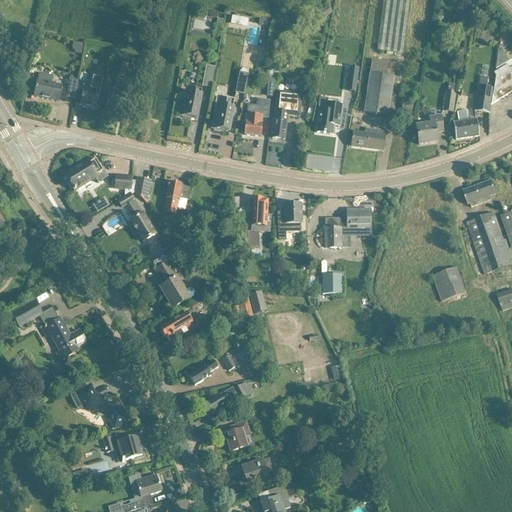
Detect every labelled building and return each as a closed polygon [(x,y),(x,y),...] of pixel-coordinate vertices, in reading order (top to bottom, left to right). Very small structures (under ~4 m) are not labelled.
[(402,55),(409,0),(383,0),(377,51),(402,55)] [(327,6),(321,11),(326,18),(332,13),(327,6)] [(509,62),(504,53),(498,56),(496,70),(509,62)] [(388,117),(395,64),(372,60),(364,113),(388,117)] [(125,79),(128,66),(120,64),(117,77),(125,79)] [(206,66),(202,87),(211,89),(215,68),(206,66)] [(511,67),(509,69),(507,66),(494,74),(496,77),(495,78),(491,105),(511,92),(511,67)] [(248,75),(239,73),(235,94),(244,96),(248,75)] [(37,81),(34,98),(59,103),(62,86),(51,84),(53,77),(39,74),(37,81)] [(349,75),(347,91),(355,93),(357,77),(349,75)] [(75,100),(79,80),(70,78),(66,98),(75,100)] [(480,78),(479,86),(475,111),(488,114),(492,88),(487,88),(488,79),(480,78)] [(129,93),(131,82),(117,79),(116,86),(123,88),(122,92),(129,93)] [(276,80),(269,79),(266,97),(273,98),(276,80)] [(96,110),(101,83),(92,81),(90,93),(83,92),(80,107),(96,110)] [(119,115),(121,102),(115,101),(117,90),(110,89),(105,112),(119,115)] [(185,92),(180,117),(182,117),(182,118),(190,120),(190,118),(196,120),(202,90),(195,89),(194,94),(185,92)] [(296,114),(299,94),(278,91),(272,139),(284,140),(286,122),(287,122),(288,113),(295,114),(296,114)] [(453,113),(455,94),(446,92),(443,111),(453,113)] [(222,133),(222,132),(228,133),(234,100),(228,99),(227,104),(218,102),(212,130),(214,130),(214,131),(222,133)] [(260,137),(262,117),(268,118),(270,101),(258,100),(256,117),(246,116),(244,136),(260,137)] [(318,122),(316,133),(332,136),(334,123),(340,124),(342,107),(326,105),(325,112),(319,111),(319,112),(318,112),(317,122),(318,122)] [(402,105),(400,119),(410,121),(413,107),(402,105)] [(457,113),(458,122),(453,123),(456,140),(478,137),(476,120),(468,121),(467,111),(457,113)] [(437,143),(436,133),(443,132),(440,115),(429,117),(430,124),(416,126),(419,146),(437,143)] [(383,151),(385,131),(366,129),(365,133),(353,132),(351,147),(383,151)] [(108,178),(100,165),(99,166),(95,160),(88,164),(87,162),(73,171),(74,174),(67,179),(74,191),(94,178),(98,184),(108,178)] [(135,192),(136,182),(131,182),(131,178),(115,177),(115,189),(125,190),(125,198),(130,195),(135,192)] [(147,203),(151,182),(137,179),(136,182),(135,192),(147,203)] [(490,197),(496,195),(491,182),(463,192),(468,206),(470,205),(471,208),(492,201),(490,197)] [(188,201),(190,189),(181,187),(182,186),(169,183),(163,214),(176,216),(177,209),(185,210),(187,201),(188,201)] [(139,211),(130,195),(125,198),(118,202),(122,208),(128,204),(137,218),(130,222),(143,243),(156,235),(141,210),(139,211)] [(106,197),(95,202),(100,211),(110,206),(106,197)] [(266,225),(268,201),(261,201),(261,199),(253,199),(252,217),(260,217),(259,225),(266,225)] [(302,233),(301,205),(284,206),(284,218),(278,218),(278,213),(277,213),(278,239),(286,239),(286,233),(302,233)] [(347,229),(325,229),(326,250),(342,249),(342,235),(370,234),(370,211),(347,211),(347,229)] [(511,212),(500,217),(511,248),(509,249),(506,240),(504,241),(495,214),(467,223),(485,275),(499,270),(501,275),(506,273),(505,269),(511,266),(511,212)] [(260,249),(259,232),(247,233),(247,250),(260,249)] [(171,249),(166,253),(170,260),(176,256),(171,249)] [(158,256),(151,261),(155,268),(163,264),(158,256)] [(174,259),(155,271),(164,287),(160,289),(173,309),(190,299),(194,296),(195,293),(193,290),(189,289),(188,290),(188,288),(186,284),(183,283),(181,285),(178,279),(184,275),(174,259)] [(343,271),(329,272),(329,282),(343,282),(343,271)] [(261,293),(249,296),(252,306),(264,303),(261,293)] [(247,298),(237,300),(239,307),(249,304),(247,298)] [(86,343),(79,331),(70,337),(61,320),(59,321),(52,309),(41,315),(35,302),(12,315),(19,328),(39,317),(45,327),(44,328),(45,329),(41,331),(45,336),(48,334),(58,352),(55,354),(60,362),(73,354),(71,351),(86,343)] [(240,314),(242,320),(253,317),(251,311),(240,314)] [(180,330),(192,323),(186,312),(160,328),(166,339),(168,337),(171,342),(184,335),(180,330)] [(249,347),(238,354),(245,366),(256,359),(249,347)] [(239,366),(236,361),(234,361),(230,355),(223,360),(230,371),(239,366)] [(211,377),(209,374),(218,368),(214,361),(188,376),(195,387),(211,377)] [(333,367),(335,380),(343,379),(341,366),(333,367)] [(245,383),(233,390),(232,389),(205,404),(212,415),(227,406),(225,403),(236,396),(239,401),(251,395),(245,383)] [(128,421),(121,408),(120,407),(117,402),(118,401),(97,397),(96,397),(90,387),(71,396),(79,410),(86,406),(95,408),(94,412),(97,413),(98,415),(100,417),(103,417),(105,415),(107,415),(114,429),(128,421)] [(248,447),(244,436),(250,434),(246,423),(229,428),(231,434),(225,436),(230,453),(248,447)] [(143,457),(141,450),(142,450),(138,437),(121,442),(119,436),(102,441),(106,454),(115,452),(118,463),(136,458),(136,459),(143,457)] [(276,481),(269,459),(241,469),(246,484),(256,480),(258,487),(276,481)] [(93,475),(110,470),(108,460),(90,465),(93,475)] [(88,477),(86,471),(72,475),(74,481),(88,477)] [(161,492),(159,485),(161,485),(158,477),(157,478),(156,477),(143,481),(142,477),(136,479),(137,483),(136,483),(141,501),(122,507),(123,511),(131,511),(153,506),(150,496),(161,492)] [(296,497),(294,491),(291,483),(271,491),(273,498),(260,503),(263,511),(285,511),(284,510),(291,508),(288,500),(296,497)]
